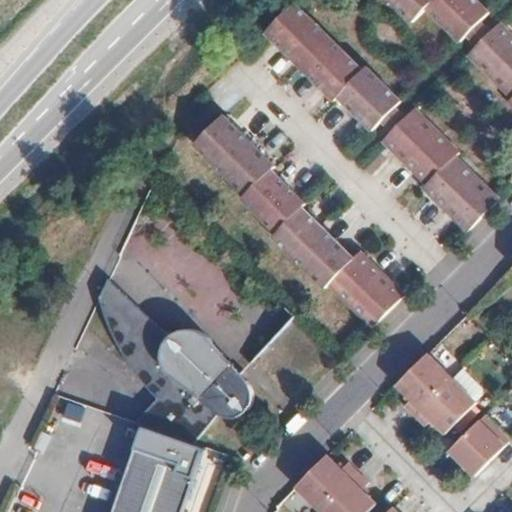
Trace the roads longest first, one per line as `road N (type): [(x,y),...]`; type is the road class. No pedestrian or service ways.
road 1 (residential): [(250,511),(267,481),(511,233)]
road 2 (residential): [(130,190),(0,471)]
road 3 (primary): [(0,172),(171,0)]
road 4 (primary): [(97,0),(0,105)]
